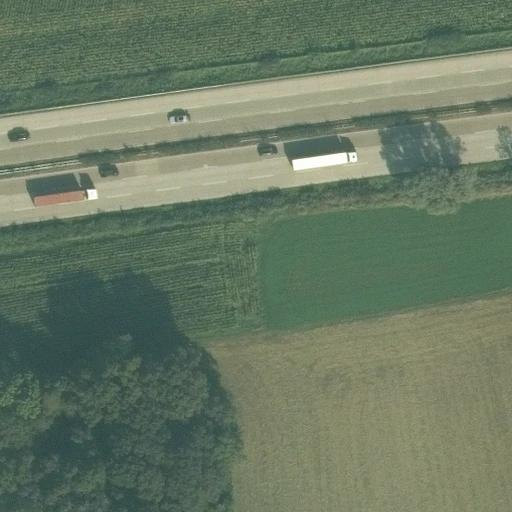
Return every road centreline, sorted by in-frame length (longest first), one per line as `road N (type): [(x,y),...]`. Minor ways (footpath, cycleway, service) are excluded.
road 1 (track): [(0,381),(511,304)]
road 2 (motorway): [(511,85),(0,152)]
road 3 (motorway): [(0,198),(511,131)]
